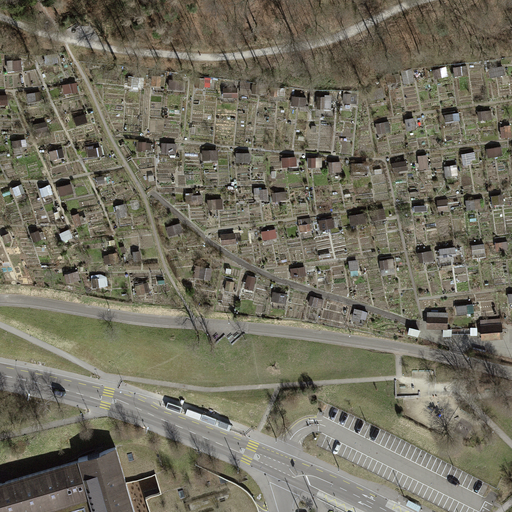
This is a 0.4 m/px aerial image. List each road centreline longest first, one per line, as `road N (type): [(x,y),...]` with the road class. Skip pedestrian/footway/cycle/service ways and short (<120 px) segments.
road 1 (track): [(427,0),(346,37),(223,57),(127,50),(0,16)]
road 2 (tertiary): [(373,511),(173,421),(0,374)]
